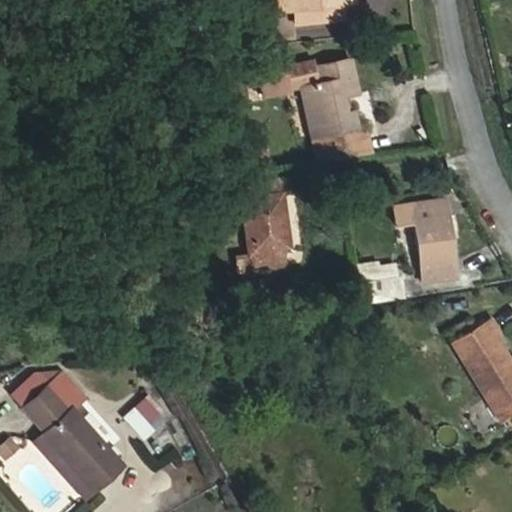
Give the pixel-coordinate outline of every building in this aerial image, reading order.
[(354,0),(265,0),(267,11),(292,8),(340,3),(354,1),(354,0)] [(342,18),(340,3),(292,8),(294,23),(342,18)] [(345,112),(341,95),(356,92),(349,58),(312,66),(310,59),(282,66),(282,71),(257,76),(260,96),(287,91),(286,85),(298,83),(310,135),(355,125),(351,111),(345,112)] [(260,96),(257,76),(246,78),(249,98),(260,96)] [(314,150),(359,140),(355,125),(310,135),(314,150)] [(281,192),(278,175),(237,180),(239,198),(281,192)] [(288,249),(281,192),(239,198),(247,253),(234,255),(236,272),(283,265),(281,250),(288,249)] [(454,277),(443,197),(392,205),(395,223),(412,221),(421,281),(454,277)] [(394,277),(392,264),(376,266),(376,262),(357,265),(360,282),(394,277)] [(402,296),(399,276),(394,277),(360,282),(363,302),(402,296)] [(205,325),(251,310),(244,289),(198,304),(205,325)] [(192,327),(192,314),(182,315),(183,328),(192,327)] [(511,363),(493,333),(498,331),(489,317),(450,341),(498,420),(506,415),(511,411),(511,363)] [(373,386),(363,364),(354,368),(363,390),(373,386)] [(21,406),(47,383),(36,369),(9,393),(21,406)] [(72,409),(85,398),(60,371),(47,383),(21,406),(43,431),(93,489),(121,464),(72,409)] [(147,424),(158,414),(144,398),(133,408),(147,424)] [(147,424),(133,408),(122,418),(143,440),(153,430),(147,424)] [(93,489),(43,431),(32,441),(83,498),(93,489)] [(0,452),(3,457),(15,447),(7,439),(0,445),(0,452)]
